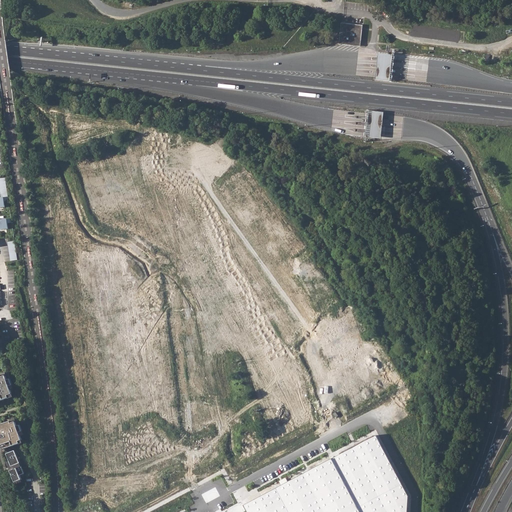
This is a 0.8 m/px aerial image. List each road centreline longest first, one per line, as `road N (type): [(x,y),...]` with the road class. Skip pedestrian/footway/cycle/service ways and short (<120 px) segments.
road 1 (unclassified): [(0,50),(58,511)]
road 2 (motorway): [(188,79),(320,117),(437,135),(465,162),(492,232)]
road 3 (motorway): [(188,79),(511,113)]
road 4 (motorway): [(511,102),(198,70)]
road 5 (residential): [(196,169),(317,324),(332,435)]
road 6 (motorway): [(502,88),(377,68),(198,70)]
road 7 (residential): [(122,242),(166,447),(201,510)]
road 8 (motorway): [(492,232),(505,363),(476,490)]
road 9 (motorway): [(198,70),(0,49)]
road 10 (motorway): [(0,60),(188,79)]
road 11 (residential): [(213,499),(332,435)]
